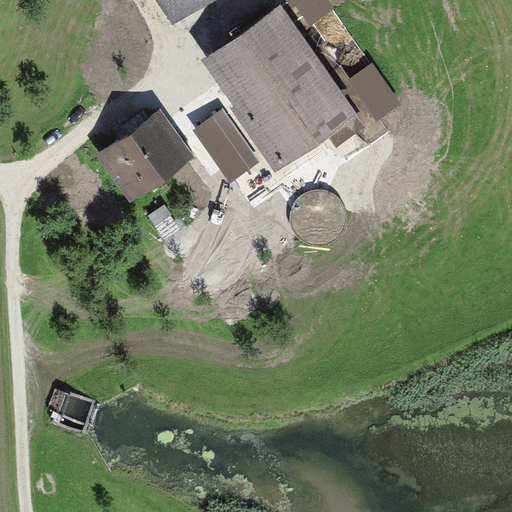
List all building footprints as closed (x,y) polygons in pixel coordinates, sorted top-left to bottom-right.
[(163,0),(175,20),(213,0),(163,0)] [(275,6),(199,59),(272,163),(348,110),(275,6)] [(161,111),(98,153),(128,199),(191,157),(161,111)] [(348,213),(346,203),(341,195),(333,189),(324,186),(315,186),(305,189),(298,195),(292,203),(290,212),(291,221),(294,230),(301,237),(309,242),(319,244),(328,242),(337,238),(343,231),(347,222),(348,213)] [(252,280),(215,302),(232,329),(268,308),(252,280)]
